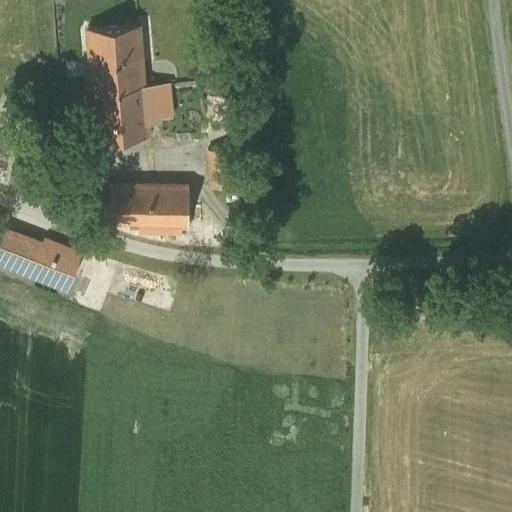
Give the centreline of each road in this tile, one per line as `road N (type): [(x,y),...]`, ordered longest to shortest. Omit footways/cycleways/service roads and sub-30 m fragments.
road 1 (unclassified): [(368,272),(150,252),(0,196)]
road 2 (unclassified): [(356,511),(368,272)]
road 3 (unclassified): [(511,268),(368,272)]
